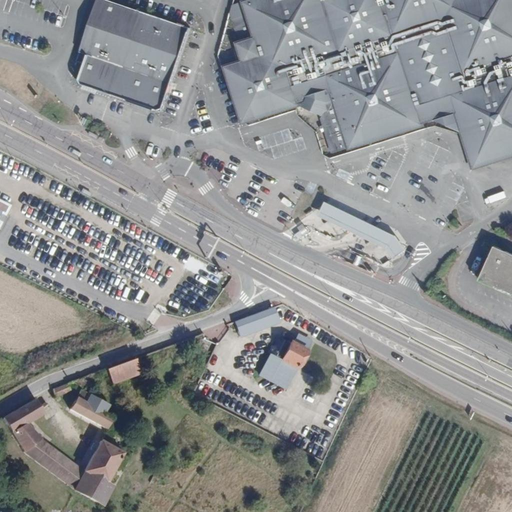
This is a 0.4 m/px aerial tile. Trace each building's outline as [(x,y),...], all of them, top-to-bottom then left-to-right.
[(164,108),(191,29),(106,0),(97,0),(77,62),(85,65),(80,79),(82,84),(160,111),(164,108)] [(511,0),(254,0),(245,3),(249,14),(232,20),(240,43),(238,44),(244,62),(226,68),(244,122),(297,105),(296,101),(308,97),(307,93),(330,86),(331,90),(335,103),(329,105),(331,111),(324,112),(322,116),(322,119),(333,153),(422,125),(421,123),(420,120),(430,117),(431,120),(456,112),(473,167),(511,155),(511,0)] [(307,93),(308,97),(331,90),(330,86),(307,93)] [(296,101),(297,105),(322,116),(324,112),(331,111),(329,105),(335,103),(331,90),(308,97),(296,101)] [(9,205),(0,200),(0,222),(0,214),(4,216),(9,205)] [(480,280),(511,294),(511,253),(496,246),(480,280)] [(371,273),(377,261),(354,251),(349,262),(371,273)] [(278,323),(272,307),(232,321),(238,338),(278,323)] [(296,334),(291,342),(305,350),(309,341),(296,334)] [(295,368),(305,350),(291,342),(287,340),(277,359),(295,368)] [(285,390),(295,368),(277,359),(267,353),(257,375),(285,390)] [(137,376),(131,361),(104,372),(113,387),(137,376)] [(66,383),(50,390),(53,398),(70,391),(66,383)] [(82,402),(73,398),(67,410),(105,430),(112,418),(104,413),(108,406),(86,394),(82,402)] [(34,398),(0,419),(0,420),(27,457),(72,488),(71,490),(101,505),(110,487),(105,483),(120,454),(96,440),(79,468),(40,439),(28,426),(44,413),(34,398)]
